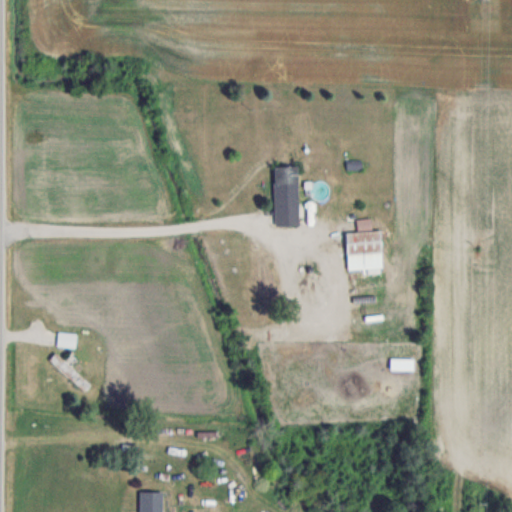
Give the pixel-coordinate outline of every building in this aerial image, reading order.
[(273,166),(274,226),(298,225),(297,166),(273,166)] [(380,230),(361,230),(361,218),(345,219),(347,269),(381,268),(380,230)] [(265,306),(276,306),(276,258),(265,258),(265,306)] [(61,346),(74,347),(75,336),(62,335),(61,346)] [(90,385),(56,352),(49,359),(83,392),(90,385)] [(161,511),(162,490),(139,490),(139,511),(161,511)]
